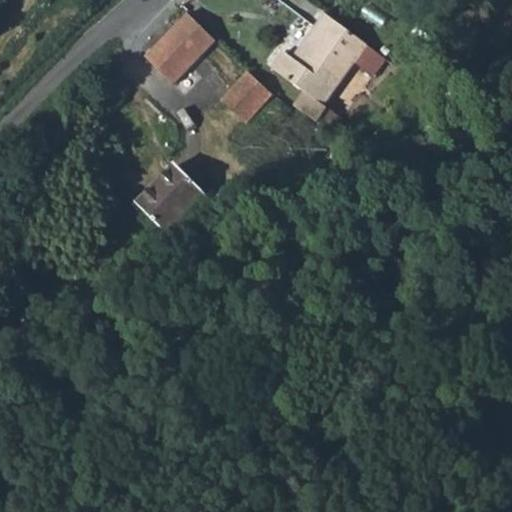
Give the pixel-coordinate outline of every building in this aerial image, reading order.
[(326,14),(322,20),(380,65),(385,58),(326,14)] [(192,24),(185,16),(143,61),(172,88),(214,43),(192,24)] [(371,77),(380,65),(322,20),(316,28),(322,33),(299,63),(293,58),(286,51),(273,68),(304,92),(322,105),(353,65),(371,77)] [(316,28),(293,58),(299,63),(322,33),(316,28)] [(248,125),(273,94),(247,74),(223,106),(248,125)] [(322,105),(304,92),(294,106),(315,123),(326,109),(322,105)] [(204,195),(176,165),(136,202),(165,232),(204,195)]
